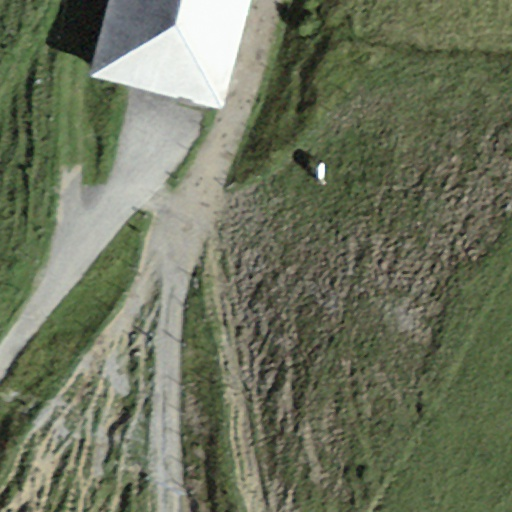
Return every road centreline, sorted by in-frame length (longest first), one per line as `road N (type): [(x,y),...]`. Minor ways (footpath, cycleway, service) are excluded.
road 1 (track): [(167,511),(178,215),(170,192),(137,162)]
road 2 (track): [(164,114),(0,348)]
